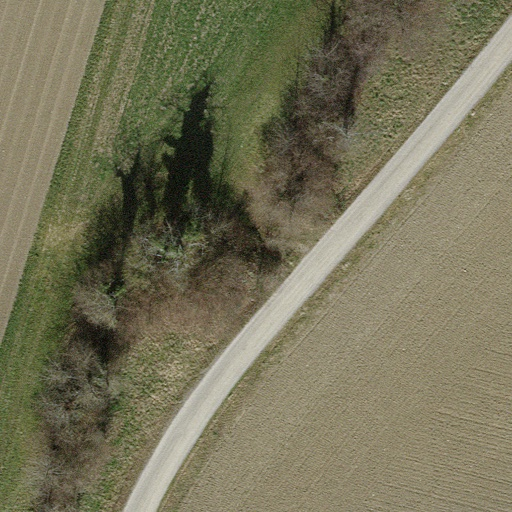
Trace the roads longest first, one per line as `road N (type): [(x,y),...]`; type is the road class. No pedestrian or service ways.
road 1 (track): [(511,47),(199,408),(145,511)]
road 2 (track): [(310,280),(219,167)]
